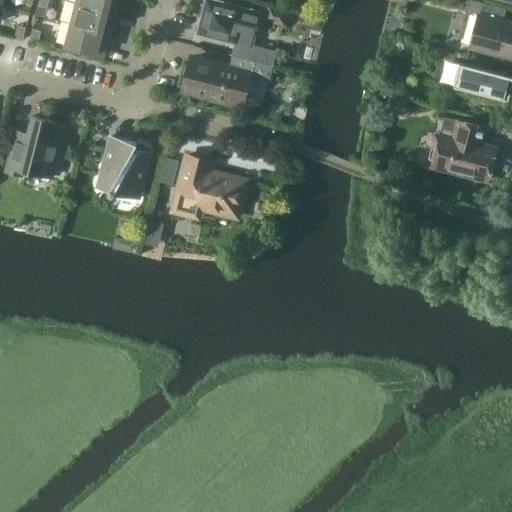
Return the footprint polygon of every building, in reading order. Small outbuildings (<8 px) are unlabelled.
[(115,12),(117,0),(76,0),(76,2),(115,12)] [(254,36),(260,12),(213,0),(205,0),(202,17),(204,18),(200,34),(237,43),(240,33),(254,36)] [(511,22),(479,14),(482,2),(473,0),(468,0),(466,11),(478,14),(470,47),(511,57),(511,22)] [(109,33),(115,12),(76,2),(71,23),(109,33)] [(268,5),(265,20),(286,25),(290,10),(268,5)] [(103,59),(109,33),(71,23),(66,45),(90,51),(89,56),(103,59)] [(17,24),(14,37),(23,39),(26,27),(17,24)] [(32,28),(29,41),(38,43),(41,30),(32,28)] [(230,67),(192,57),(183,90),(241,105),(250,73),(269,78),(272,64),(234,55),(230,67)] [(508,100),(511,89),(511,85),(511,76),(460,63),(454,86),(472,90),(471,96),(488,100),(490,95),(508,100)] [(391,95),(388,112),(404,115),(408,99),(391,95)] [(66,124),(32,116),(27,133),(15,130),(5,169),(22,174),(24,168),(53,176),(66,124)] [(488,180),(494,155),(496,146),(481,142),(485,127),(458,120),(458,121),(445,118),(441,134),(440,134),(437,147),(432,148),(430,157),(433,160),(432,165),(488,180)] [(150,152),(134,147),(137,142),(111,135),(98,186),(139,197),(150,152)] [(212,161),(187,155),(177,189),(182,190),(176,211),(197,217),(199,206),(236,216),(246,180),(210,170),(212,161)] [(166,157),(160,181),(173,184),(179,160),(166,157)] [(150,219),(144,242),(158,246),(164,222),(150,219)]
